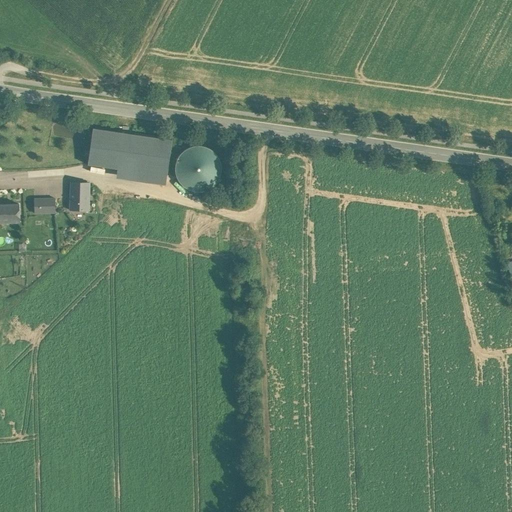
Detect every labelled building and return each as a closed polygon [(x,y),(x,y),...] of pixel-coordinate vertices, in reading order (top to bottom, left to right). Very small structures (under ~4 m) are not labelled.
[(172,140),(93,127),(87,164),(118,169),(116,178),(165,186),(172,140)] [(171,184),(211,191),(217,151),(177,144),(171,184)] [(90,183),(71,182),(70,210),(89,210),(90,183)] [(34,198),(34,213),(56,213),(55,198),(34,198)] [(19,204),(0,204),(0,222),(20,221),(19,204)]
